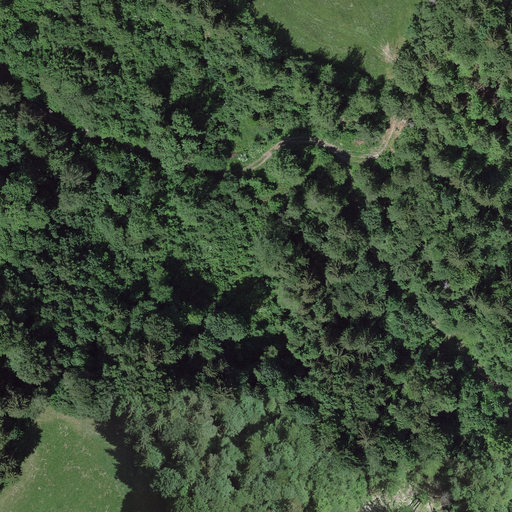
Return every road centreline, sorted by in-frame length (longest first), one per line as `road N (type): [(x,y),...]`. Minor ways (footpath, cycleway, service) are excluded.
road 1 (track): [(0,75),(32,107),(156,159),(214,172),(254,166),(294,140),(355,156),(380,148),(406,89),(406,75),(391,58)]
road 2 (track): [(339,152),(379,261),(511,405)]
